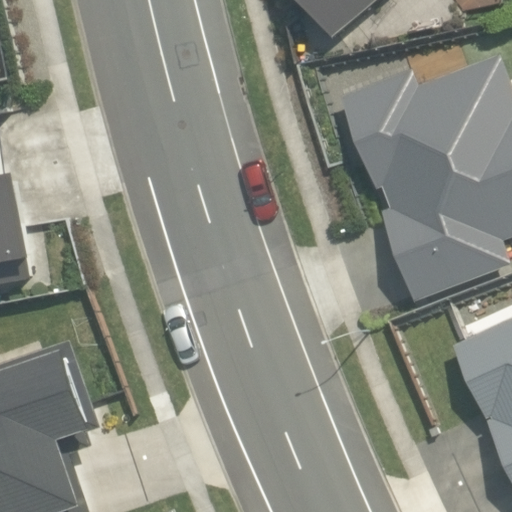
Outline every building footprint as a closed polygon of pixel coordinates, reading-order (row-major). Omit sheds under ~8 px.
[(301,0),(339,41),(385,0),(301,0)] [(511,77),(505,60),(422,90),(418,75),(348,101),(383,192),(388,191),(395,212),(388,214),(422,302),(511,266),(511,243),(511,241),(511,240),(511,77)] [(42,255),(27,172),(14,174),(2,106),(0,106),(0,284),(38,277),(34,256),(42,255)] [(511,459),(511,321),(459,345),(511,459)] [(106,426),(75,340),(0,366),(0,511),(96,511),(76,453),(96,446),(90,432),(106,426)]
